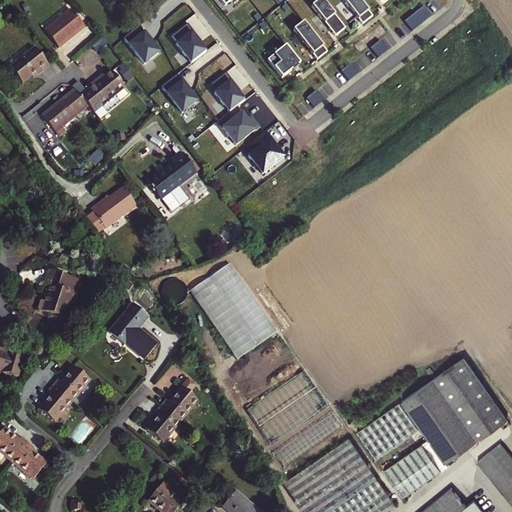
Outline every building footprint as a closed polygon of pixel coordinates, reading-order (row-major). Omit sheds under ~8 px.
[(344,27),(322,0),(320,0),(312,6),(334,34),(344,27)] [(371,14),(359,0),(344,0),(361,21),(371,14)] [(430,16),(423,6),(414,13),(422,23),(430,16)] [(85,26),(72,10),(46,30),(59,47),(85,26)] [(422,23),(414,13),(403,22),(410,31),(422,23)] [(326,50),(304,21),(294,29),(316,57),(326,50)] [(197,35),(187,24),(172,35),(177,42),(175,43),(191,63),(206,51),(195,38),(197,35)] [(144,34),(139,25),(124,37),(144,65),(159,53),(149,40),(151,38),(146,33),(144,34)] [(388,49),(380,40),(370,47),(378,57),(388,49)] [(301,64),(287,46),(269,61),(283,78),(301,64)] [(49,66),(35,48),(10,68),(23,84),(32,76),(38,72),(39,74),(49,66)] [(359,72),(351,62),(342,70),(349,79),(359,72)] [(113,71),(106,76),(100,81),(98,79),(88,87),(89,89),(81,96),(89,104),(95,112),(126,87),(113,71)] [(235,83),(225,72),(210,83),(215,90),(213,91),(229,111),(236,105),(243,99),(232,86),(235,83)] [(182,83),(176,74),(161,86),(182,114),(196,102),(187,89),(188,87),(184,82),(182,83)] [(81,96),(76,88),(43,114),(56,131),(89,104),(81,96)] [(324,99),(317,90),(307,97),(314,107),(324,99)] [(241,112),(236,105),(229,111),(217,120),(236,144),(258,126),(250,115),(245,119),(240,113),(241,112)] [(271,139),(266,133),(249,147),(253,153),(248,156),(262,175),(283,158),(270,140),(271,139)] [(149,143),(136,152),(142,160),(155,150),(149,143)] [(197,171),(182,151),(170,161),(172,163),(147,182),(163,202),(167,202),(172,198),(173,195),(170,192),(197,171)] [(17,158),(25,166),(28,161),(20,153),(17,158)] [(11,164),(6,161),(0,169),(0,172),(3,175),(11,164)] [(105,228),(136,205),(124,188),(108,200),(99,207),(97,204),(90,209),(105,228)] [(106,197),(97,204),(99,207),(108,200),(106,197)] [(236,358),(277,332),(232,262),(191,288),(236,358)] [(63,316),(66,300),(69,301),(70,298),(73,297),(73,294),(71,294),(71,293),(70,293),(63,291),(67,277),(47,271),(42,285),(47,287),(42,302),(40,301),(37,311),(39,312),(42,310),(57,314),(63,316)] [(137,334),(134,331),(136,329),(146,316),(131,304),(109,331),(124,343),(142,359),(155,345),(139,332),(137,334)] [(122,345),(124,343),(109,331),(108,333),(122,345)] [(3,375),(17,379),(23,357),(10,354),(9,355),(6,354),(7,351),(0,348),(0,375),(1,373),(3,374),(3,375)] [(401,400),(429,438),(446,462),(449,459),(506,417),(462,356),(401,400)] [(53,385),(72,401),(90,380),(73,366),(61,381),(58,379),(53,385)] [(38,407),(55,422),(72,401),(53,385),(48,391),(50,393),(38,407)] [(163,406),(182,423),(200,402),(183,388),(171,403),(168,401),(163,406)] [(357,433),(376,459),(418,429),(399,404),(357,433)] [(148,430),(165,444),(182,423),(163,406),(157,413),(160,416),(148,430)] [(0,434),(0,453),(11,463),(27,444),(21,439),(19,441),(5,429),(0,434)] [(429,438),(384,470),(403,497),(451,462),(449,459),(446,462),(429,438)] [(348,439),(282,487),(300,511),(386,511),(396,505),(348,439)] [(511,453),(503,442),(478,461),(511,503),(511,453)] [(32,481),(47,465),(31,452),(34,449),(27,444),(11,463),(32,481)] [(146,501),(158,511),(172,511),(181,501),(167,489),(169,486),(163,481),(146,501)] [(461,511),(487,511),(476,498),(467,505),(452,486),(421,511),(459,511),(461,511)] [(260,511),(236,491),(223,506),(230,511),(260,511)]
